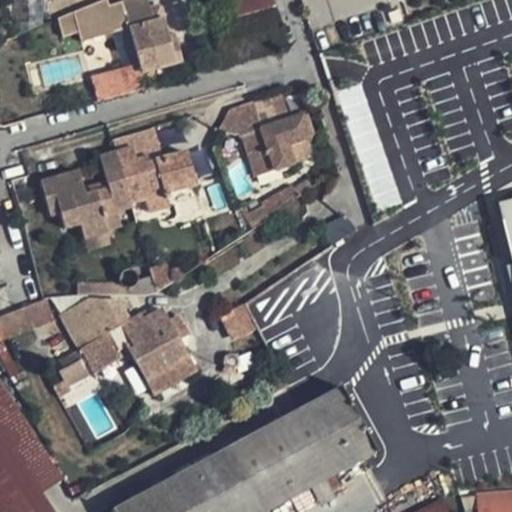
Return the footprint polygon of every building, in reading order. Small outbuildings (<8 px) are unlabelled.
[(41,0),(19,0),(20,21),(41,20),(41,0)] [(102,0),(100,0),(77,10),(80,23),(62,29),(68,48),(86,42),(84,36),(111,28),(102,0)] [(145,0),(120,0),(125,16),(147,8),(145,0)] [(270,0),(233,0),(237,14),(214,20),(226,62),(284,46),(270,0)] [(147,8),(125,16),(138,60),(140,68),(179,57),(173,38),(167,40),(159,15),(150,18),(147,8)] [(395,11),(388,13),(391,22),(398,20),(395,11)] [(138,60),(86,75),(94,99),(146,84),(140,68),(138,60)] [(258,129),(250,104),(227,111),(218,130),(236,136),(258,129)] [(308,139),(301,115),(258,129),(266,153),(271,170),(296,163),(291,144),(308,139)] [(296,163),(314,157),(308,139),(291,144),(296,163)] [(165,192),(192,184),(183,155),(160,163),(153,141),(114,150),(96,156),(106,188),(84,193),(77,173),(40,183),(49,217),(59,214),(63,227),(77,223),(82,239),(105,232),(99,211),(114,207),(129,202),(142,198),(146,212),(165,207),(163,199),(166,198),(165,192)] [(252,176),(271,170),(266,153),(246,158),(252,176)] [(272,217),(303,195),(297,185),(265,203),(267,208),(243,222),(248,235),(272,217)] [(511,200),(501,203),(511,249),(511,200)] [(105,232),(120,228),(114,207),(99,211),(105,232)] [(85,251),(108,244),(105,232),(82,239),(85,251)] [(105,331),(87,301),(86,299),(47,301),(58,320),(74,349),(76,347),(101,333),(105,331)] [(116,334),(143,380),(185,356),(158,310),(131,325),(118,299),(87,301),(105,331),(109,338),(116,334)] [(0,317),(0,340),(58,320),(47,301),(43,301),(35,301),(0,317)] [(219,317),(233,341),(256,329),(242,305),(219,317)] [(101,333),(76,347),(85,364),(110,350),(101,333)] [(89,378),(83,365),(85,364),(76,347),(74,349),(72,352),(73,354),(78,361),(62,370),(57,373),(67,390),(89,378)] [(78,361),(73,354),(58,362),(62,370),(78,361)] [(49,511),(38,494),(59,482),(0,378),(0,511),(49,511)] [(111,511),(270,511),(375,456),(338,390),(111,511)] [(511,511),(511,492),(487,495),(461,497),(465,510),(465,511),(469,511),(478,510),(477,511),(511,511)] [(445,511),(442,503),(424,511),(445,511)]
